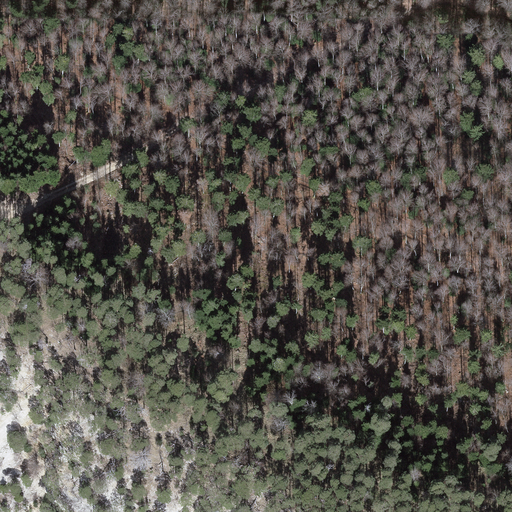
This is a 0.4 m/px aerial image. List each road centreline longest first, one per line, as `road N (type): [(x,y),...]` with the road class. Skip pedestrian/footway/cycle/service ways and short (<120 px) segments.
road 1 (track): [(0,209),(46,197),(427,0)]
road 2 (track): [(183,120),(511,277)]
road 3 (track): [(183,120),(83,78),(0,28)]
